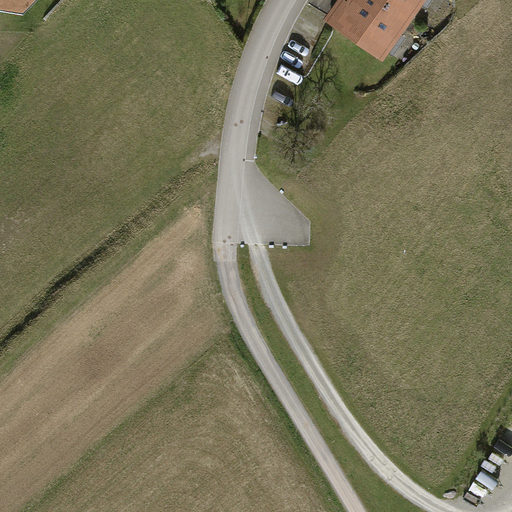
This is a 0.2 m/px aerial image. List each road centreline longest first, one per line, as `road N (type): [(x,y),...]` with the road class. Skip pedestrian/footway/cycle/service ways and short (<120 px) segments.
road 1 (track): [(226,245),(246,325),(358,511)]
road 2 (residential): [(282,0),(241,108),(226,245)]
